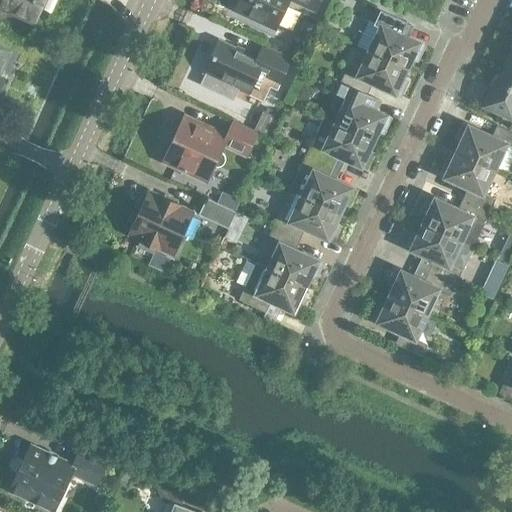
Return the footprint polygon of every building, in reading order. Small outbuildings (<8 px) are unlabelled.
[(0,0),(0,3),(33,19),(41,0),(0,0)] [(292,0),(316,11),(320,0),(238,0),(236,5),(250,12),(248,16),(276,29),(289,0),(292,0)] [(357,46),(369,51),(407,68),(412,57),(416,59),(422,45),(419,44),(419,43),(405,36),(410,25),(374,8),(357,46)] [(248,93),(252,85),(254,80),(258,82),(262,80),(264,76),(279,83),(291,58),(264,45),(263,47),(264,48),(264,47),(268,48),(262,59),(247,52),(244,53),(219,41),(205,72),(215,77),(218,76),(235,84),(236,87),(248,93)] [(0,87),(1,85),(4,80),(0,78),(0,69),(1,70),(8,53),(0,49),(0,87)] [(402,79),(407,68),(369,51),(358,75),(346,70),(340,81),(368,94),(368,93),(367,93),(371,84),(372,85),(372,83),(395,94),(396,93),(399,95),(406,81),(402,79)] [(511,88),(511,64),(505,61),(496,80),(496,81),(511,88)] [(511,88),(496,81),(496,80),(495,79),(491,86),(483,104),(511,117),(511,88)] [(367,95),(368,94),(340,81),(335,93),(347,98),(335,123),(373,141),(379,130),(382,131),(389,118),(385,116),(385,115),(363,104),(363,103),(362,103),(366,94),(367,95)] [(263,111),(255,129),(269,135),(278,117),(263,111)] [(192,176),(192,175),(196,177),(200,177),(207,175),(210,172),(214,165),(217,166),(221,165),(223,163),(225,160),(225,157),(223,154),(220,152),(223,145),(246,156),(257,132),(234,121),(226,136),(184,117),(177,132),(174,131),(169,143),(171,144),(164,160),(177,166),(175,168),(185,173),(185,172),(188,174),(192,176)] [(368,152),(373,141),(335,123),(323,118),(306,154),(334,166),(333,165),(337,156),(338,157),(339,156),(361,166),(362,165),(366,167),(372,154),(368,152)] [(462,140),(456,151),(495,169),(506,144),(511,146),(511,131),(497,125),(496,126),(497,127),(493,135),(492,135),(491,136),(469,125),(468,126),(464,125),(458,138),(462,140)] [(483,193),(495,169),(456,151),(451,162),(448,161),(441,174),(445,176),(445,177),(467,188),(467,189),(468,189),(464,198),(463,197),(462,198),(490,211),(495,199),(483,193)] [(333,167),(334,166),(306,154),(290,190),(302,195),(301,196),(340,213),(345,202),(349,204),(355,190),(351,188),(352,188),(329,177),(329,176),(328,175),(332,167),(333,167)] [(334,224),(340,213),(301,196),(302,195),(290,190),(273,226),(300,239),(300,238),(299,238),(303,229),(304,229),(305,228),(328,239),(328,238),(332,240),(338,226),(334,224)] [(173,255),(193,211),(159,195),(156,200),(147,196),(131,229),(141,234),(131,255),(156,266),(163,250),(173,255)] [(473,247),(490,211),(462,198),(462,199),(463,199),(459,208),(458,208),(458,209),(435,198),(434,199),(431,197),(424,211),(428,212),(423,224),(461,241),(461,242),(473,247)] [(198,214),(228,228),(236,212),(206,198),(205,201),(200,211),(198,214)] [(449,266),(461,242),(461,241),(423,224),(418,235),(414,233),(407,247),(411,248),(411,249),(434,260),(433,261),(434,262),(430,270),(429,270),(456,283),(461,272),(449,266)] [(300,240),(300,239),(273,226),(267,238),(279,243),(268,268),(306,286),(311,275),(315,276),(321,263),(317,261),(318,260),(295,249),(296,248),(294,248),(298,239),(300,240)] [(511,250),(503,246),(497,258),(510,264),(511,259),(511,250)] [(301,297),(306,286),(268,268),(267,268),(255,263),(244,287),(238,299),(266,312),(266,311),(265,310),(269,301),(271,302),(271,301),(294,311),(298,312),(304,299),(301,297)] [(450,295),(456,283),(429,270),(428,271),(429,272),(425,280),(424,280),(424,281),(401,270),(400,271),(397,269),(390,283),(394,285),(389,296),(427,314),(439,289),(450,295)] [(416,339),(427,314),(389,296),(384,307),(380,305),(374,319),(377,321),(377,322),(400,332),(399,334),(401,334),(397,343),(395,342),(395,344),(422,356),(428,344),(416,339)] [(511,383),(504,380),(499,392),(511,398),(511,383)] [(81,449),(80,450),(74,464),(58,457),(57,458),(48,454),(48,453),(31,445),(24,461),(23,461),(18,466),(17,473),(18,474),(10,490),(54,510),(62,493),(57,491),(62,480),(67,482),(71,473),(97,484),(107,461),(81,449)] [(125,470),(120,482),(128,485),(133,474),(125,470)] [(193,511),(168,502),(164,511),(193,511)]
